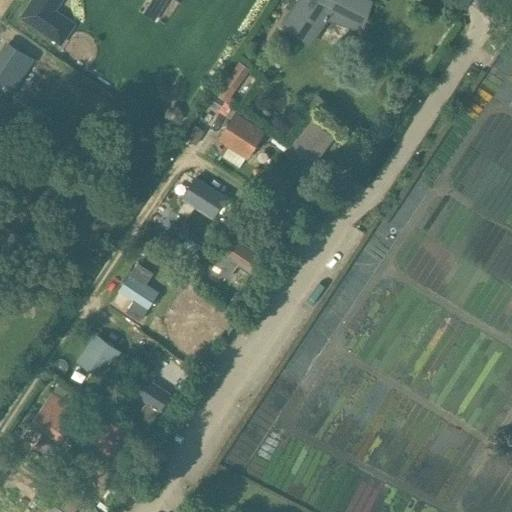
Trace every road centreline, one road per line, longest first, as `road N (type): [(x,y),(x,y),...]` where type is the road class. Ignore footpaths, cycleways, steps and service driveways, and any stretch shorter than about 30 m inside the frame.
road 1 (residential): [(0,442),(201,138)]
road 2 (residential): [(148,511),(344,218)]
road 3 (unclassified): [(344,218),(377,190),(496,10)]
